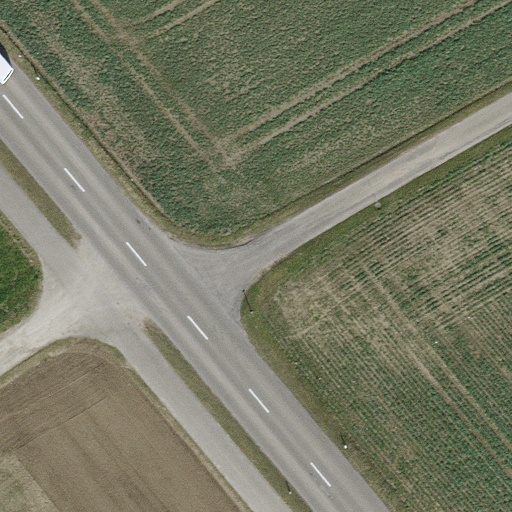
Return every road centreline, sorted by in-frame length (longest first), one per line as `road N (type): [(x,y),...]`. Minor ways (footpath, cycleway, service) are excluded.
road 1 (tertiary): [(346,511),(0,85)]
road 2 (track): [(142,259),(0,360)]
